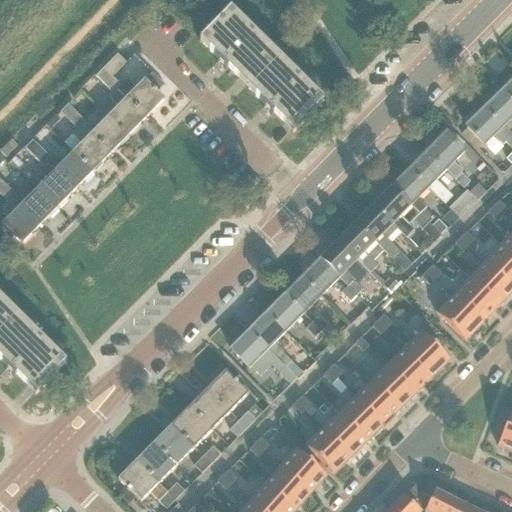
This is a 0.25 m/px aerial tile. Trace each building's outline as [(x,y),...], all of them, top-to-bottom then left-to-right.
[(245,89),(276,57),(229,11),(198,43),(218,62),(216,64),(225,72),(226,70),(245,89)] [(104,86),(111,78),(125,64),(117,56),(95,78),(104,86)] [(276,57),(245,89),(264,107),(262,109),(271,117),(273,115),(292,134),(323,103),(276,57)] [(121,88),(120,87),(111,78),(104,86),(112,95),(108,99),(117,109),(109,117),(129,137),(146,119),(117,92),(121,88)] [(117,92),(146,119),(164,101),(144,82),(135,90),(126,81),(120,87),(121,88),(117,92)] [(511,82),(502,93),(511,102),(511,82)] [(511,119),(511,118),(511,102),(502,93),(484,111),(511,139),(511,119)] [(69,123),(77,115),(67,106),(60,114),(69,123)] [(511,164),(511,139),(484,111),(466,128),(467,130),(461,135),(473,147),(479,142),(484,147),(493,137),(503,147),(505,143),(511,150),(511,157),(508,161),(511,164)] [(111,155),(91,135),(90,136),(82,127),(85,124),(77,115),(69,123),(77,130),(71,136),(81,146),(73,153),(93,173),(111,155)] [(111,155),(129,137),(109,117),(91,135),(111,155)] [(445,171),(445,172),(463,189),(469,183),(460,174),(462,172),(453,163),(464,153),(445,135),(427,153),(445,171)] [(0,153),(5,158),(16,147),(11,141),(0,152),(0,153)] [(34,159),(42,152),(32,142),(24,150),(34,159)] [(50,160),(49,159),(42,152),(34,159),(42,167),(38,171),(47,180),(38,189),(58,209),(75,191),(47,163),(50,160)] [(75,191),(93,173),(73,153),(63,164),(54,155),(49,159),(50,160),(47,163),(75,191)] [(435,181),(445,172),(445,171),(427,153),(409,171),(427,190),(428,189),(444,206),(451,198),(435,181)] [(409,208),(410,207),(427,190),(409,171),(391,189),(409,208)] [(476,203),(486,193),(478,185),(468,195),(476,203)] [(15,196),(14,195),(6,187),(0,193),(0,196),(6,202),(1,207),(0,214),(7,221),(2,226),(22,246),(40,227),(11,199),(15,196)] [(40,227),(58,209),(38,189),(28,199),(19,190),(14,195),(15,196),(11,199),(40,227)] [(405,239),(413,231),(408,225),(411,222),(421,232),(422,231),(434,243),(441,236),(440,236),(431,226),(429,224),(427,226),(418,216),(419,215),(410,207),(409,208),(391,189),(374,207),(397,230),(396,231),(405,239)] [(507,212),(498,204),(493,209),(501,218),(507,212)] [(458,221),(467,212),(461,206),(452,214),(458,221)] [(386,241),(396,231),(397,230),(374,207),(356,225),(383,252),(392,261),(398,254),(386,241)] [(501,218),(493,209),(487,215),(496,223),(501,218)] [(427,226),(429,224),(433,219),(424,210),(419,215),(418,216),(427,226)] [(437,221),(431,226),(440,236),(441,236),(447,230),(438,220),(437,221)] [(372,262),(383,252),(356,225),(338,243),(355,262),(356,261),(369,275),(377,267),(372,262)] [(511,234),(500,247),(511,258),(511,234)] [(474,243),(465,235),(460,241),(468,249),(474,243)] [(468,249),(460,241),(454,246),(463,254),(468,249)] [(345,273),(355,262),(338,243),(320,261),(338,280),(338,279),(347,288),(346,289),(355,297),(361,291),(353,282),(345,273)] [(424,244),(417,252),(420,255),(427,247),(424,244)] [(484,264),(511,289),(511,258),(500,247),(484,264)] [(405,272),(413,262),(407,256),(398,266),(405,272)] [(320,298),(338,280),(320,261),(302,279),(320,298)] [(469,280),(498,308),(511,292),(511,289),(484,264),(469,280)] [(439,276),(430,268),(425,273),(434,282),(439,276)] [(434,282),(425,273),(420,279),(428,287),(434,282)] [(302,316),(320,298),(302,279),(284,297),(302,316)] [(389,293),(398,285),(397,284),(392,279),(391,279),(383,287),(389,293)] [(450,300),(479,327),(498,308),(469,280),(450,300)] [(349,303),(355,297),(346,289),(340,294),(349,303)] [(285,333),(302,316),(284,297),(267,315),(285,333)] [(0,337),(19,318),(0,299),(0,337)] [(436,315),(465,342),(479,327),(450,300),(436,315)] [(267,351),(285,333),(267,315),(249,333),(267,351)] [(390,325),(382,317),(376,322),(385,331),(390,325)] [(19,318),(0,337),(0,361),(6,368),(5,370),(13,379),(15,377),(35,396),(65,364),(19,318)] [(311,324),(320,333),(326,327),(317,318),(311,324)] [(385,331),(376,322),(371,328),(380,336),(385,331)] [(313,339),(320,333),(311,324),(305,330),(313,339)] [(249,370),(267,351),(249,333),(230,352),(249,370)] [(406,348),(434,377),(449,362),(421,333),(406,348)] [(368,348),(359,340),(353,346),(362,354),(368,348)] [(387,367),(415,396),(434,377),(406,348),(387,367)] [(284,369),(285,368),(290,363),(281,354),(275,360),(284,369)] [(296,379),(285,368),(284,369),(275,360),(269,366),(278,375),(289,386),(296,379)] [(341,375),(333,366),(327,372),(336,380),(341,375)] [(371,383),(399,411),(415,396),(387,367),(371,383)] [(336,380),(327,372),(322,377),(331,386),(336,380)] [(206,392),(229,414),(248,395),(237,384),(235,381),(234,382),(225,373),(206,392)] [(354,399),(382,428),(384,430),(395,419),(393,417),(399,411),(371,383),(354,399)] [(211,432),(229,414),(206,392),(188,410),(211,432)] [(309,407),(300,398),(295,404),(303,412),(309,407)] [(338,415),(366,443),(382,428),(354,399),(338,415)] [(303,412),(295,404),(289,410),(298,418),(303,412)] [(193,450),(211,432),(188,410),(170,428),(193,450)] [(511,411),(497,448),(511,453),(511,411)] [(237,423),(245,430),(254,421),(246,414),(237,423)] [(322,431),(350,459),(366,443),(338,415),(322,431)] [(236,439),(245,430),(237,423),(229,432),(236,439)] [(176,468),(193,450),(170,428),(153,446),(176,468)] [(305,448),(333,476),(350,459),(322,431),(305,448)] [(268,448),(259,440),(254,445),(262,454),(268,448)] [(262,454),(254,445),(248,451),(257,459),(262,454)] [(159,485),(176,468),(153,446),(134,464),(157,486),(159,485)] [(202,459),(209,466),(219,457),(211,449),(202,459)] [(280,468),(310,495),(326,478),(295,451),(280,468)] [(201,475),(209,466),(202,459),(193,468),(201,475)] [(167,493),(159,485),(157,486),(134,464),(117,481),(125,488),(127,490),(126,491),(129,493),(135,499),(140,504),(149,495),(157,503),(165,510),(174,502),(166,495),(167,493)] [(265,485),(294,511),(295,511),(310,495),(280,468),(265,485)] [(236,481),(227,472),(222,478),(231,486),(236,481)] [(231,486),(222,478),(216,484),(225,492),(231,486)] [(166,495),(174,502),(183,493),(175,485),(167,493),(166,495)] [(250,503),(260,511),(294,511),(265,485),(250,503)] [(120,493),(118,495),(128,505),(133,501),(135,499),(129,493),(126,491),(127,490),(125,488),(120,493)] [(454,511),(458,504),(435,493),(424,511),(454,511)] [(418,511),(403,498),(389,511),(418,511)] [(241,511),(260,511),(250,503),(241,511)]
